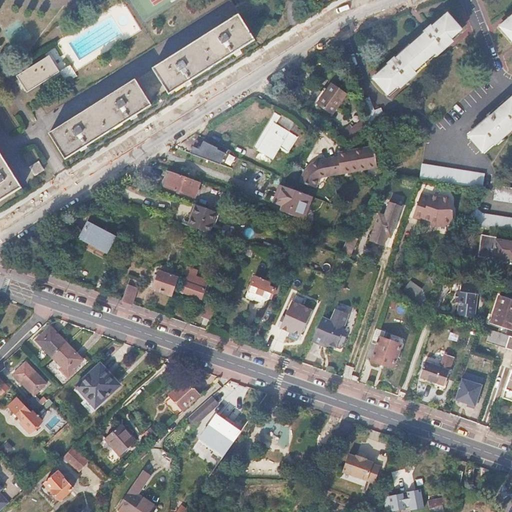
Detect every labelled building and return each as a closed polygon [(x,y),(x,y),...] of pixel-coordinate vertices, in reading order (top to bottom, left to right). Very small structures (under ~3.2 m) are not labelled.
[(239,14),(152,69),(168,95),(255,40),(239,14)] [(390,64),(374,78),(388,94),(398,86),(399,87),(417,72),(416,70),(435,53),(437,54),(454,39),(452,38),(462,29),(448,14),(433,27),(432,26),(427,30),(428,32),(396,60),(394,59),(389,63),(390,64)] [(511,15),(500,26),(511,39),(511,15)] [(29,91),(61,72),(51,55),(19,75),(29,91)] [(71,65),(61,72),(67,81),(77,74),(71,65)] [(150,106),(134,80),(49,134),(65,160),(150,106)] [(332,84),(317,104),(332,114),(346,93),(332,84)] [(371,97),(363,99),(373,125),(374,126),(386,121),(380,108),(375,109),(371,97)] [(497,141),(500,143),(511,129),(511,100),(509,98),(470,141),(485,155),(497,141)] [(296,120),(276,108),(254,148),(273,159),(280,148),(289,153),(298,136),(289,131),(296,120)] [(354,122),(341,131),(348,142),(361,132),(354,122)] [(191,143),(188,150),(220,162),(226,150),(218,147),(218,146),(203,138),(199,147),(191,143)] [(346,154),(340,154),(343,170),(361,167),(360,162),(366,162),(366,166),(377,165),(375,149),(366,150),(365,146),(345,149),(346,154)] [(36,176),(40,174),(45,170),(40,163),(40,160),(42,159),(35,149),(24,156),(36,176)] [(0,200),(22,187),(0,152),(0,200)] [(305,169),(303,176),(318,181),(318,178),(320,176),(323,173),(343,170),(340,154),(318,158),(312,160),(308,163),(305,169)] [(420,178),(422,178),(482,188),(484,174),(477,173),(423,163),(420,178)] [(198,180),(169,170),(164,185),(193,195),(198,180)] [(311,194),(280,183),(274,200),(283,203),(281,209),(303,217),(311,194)] [(494,199),(511,201),(511,186),(497,184),(495,191),(494,199)] [(431,196),(424,193),(415,218),(425,221),(425,219),(440,225),(441,227),(451,226),(456,219),(455,210),(454,210),(452,197),(442,197),(432,194),(431,196)] [(371,240),(386,245),(389,236),(393,237),(404,205),(391,200),(386,214),(381,212),(371,240)] [(194,204),(187,223),(199,227),(208,231),(215,211),(194,204)] [(511,233),(511,216),(485,212),(480,208),(466,225),(511,233)] [(86,222),(78,239),(106,253),(114,236),(86,222)] [(206,237),(208,231),(199,227),(197,234),(206,237)] [(352,256),(359,239),(350,234),(342,252),(352,256)] [(493,256),(511,258),(511,241),(496,239),(496,236),(481,234),(478,256),(493,258),(493,256)] [(284,273),(288,261),(282,259),(278,270),(284,273)] [(288,261),(284,273),(290,275),(294,263),(288,261)] [(322,271),(313,268),(311,275),(320,278),(322,271)] [(187,273),(181,290),(202,297),(208,280),(192,275),(193,271),(187,269),(186,273),(187,273)] [(158,271),(152,288),(171,295),(176,277),(158,271)] [(271,283),(259,278),(255,277),(250,290),(257,293),(254,300),(263,303),(265,297),(272,299),(273,296),(275,288),(271,283)] [(417,299),(423,289),(410,280),(403,290),(417,299)] [(477,317),(483,284),(465,281),(464,291),(460,290),(458,301),(462,302),(460,314),(477,317)] [(123,300),(132,303),(137,288),(128,284),(123,300)] [(511,299),(499,295),(490,322),(511,329),(511,299)] [(281,327),(290,332),(291,330),(300,335),(299,336),(300,336),(305,325),(312,310),(292,301),(286,317),(283,322),(281,327)] [(206,318),(212,320),(217,308),(211,305),(206,318)] [(343,334),(348,319),(346,318),(348,312),(347,312),(337,308),(332,320),(323,317),(313,340),(324,345),(325,343),(342,349),(345,347),(349,336),(343,334)] [(36,339),(52,356),(67,343),(50,326),(36,339)] [(373,342),(367,358),(394,367),(402,345),(384,339),(387,331),(379,329),(375,342),(373,342)] [(300,335),(291,330),(290,332),(288,335),(297,340),(299,336),(300,335)] [(488,342),(507,349),(511,336),(492,330),(488,342)] [(67,343),(52,356),(54,359),(47,365),(64,382),(75,371),(73,368),(83,359),(67,343)] [(425,361),(420,376),(444,385),(455,356),(445,352),(440,366),(425,361)] [(35,395),(27,403),(36,412),(45,404),(50,399),(42,391),(47,385),(26,363),(14,374),(35,395)] [(100,364),(76,386),(96,406),(120,384),(100,364)] [(511,370),(502,397),(511,400),(511,370)] [(481,385),(462,379),(456,400),(467,404),(466,407),(474,409),(481,385)] [(183,410),(199,396),(185,380),(170,395),(183,410)] [(198,424),(201,421),(219,403),(213,396),(203,406),(191,416),(198,424)] [(23,421),(21,423),(30,433),(43,421),(34,411),(31,413),(18,399),(8,407),(23,421)] [(49,408),(54,404),(50,399),(45,404),(49,408)] [(199,440),(223,456),(241,431),(216,415),(199,440)] [(191,416),(187,420),(196,429),(202,423),(201,421),(198,424),(191,416)] [(121,423),(104,438),(119,455),(136,441),(121,423)] [(8,441),(0,447),(6,455),(14,449),(8,441)] [(88,461),(73,448),(63,457),(79,472),(88,461)] [(345,470),(377,481),(382,464),(375,462),(375,460),(368,458),(368,456),(359,453),(358,454),(351,452),(345,470)] [(463,470),(453,468),(450,485),(461,487),(463,470)] [(138,495),(151,476),(143,470),(129,489),(138,495)] [(72,490),(56,471),(43,482),(54,494),(52,495),(56,500),(58,499),(60,501),(72,490)] [(403,492),(383,497),(387,511),(389,511),(406,508),(405,507),(411,506),(412,511),(426,507),(420,487),(407,491),(407,494),(403,495),(403,492)] [(151,511),(155,506),(138,495),(129,489),(116,509),(121,511),(151,511)] [(431,505),(431,507),(447,503),(449,495),(430,499),(431,505)] [(511,511),(511,498),(510,495),(503,500),(510,511),(511,511)] [(431,507),(432,511),(449,511),(447,503),(431,507)]
